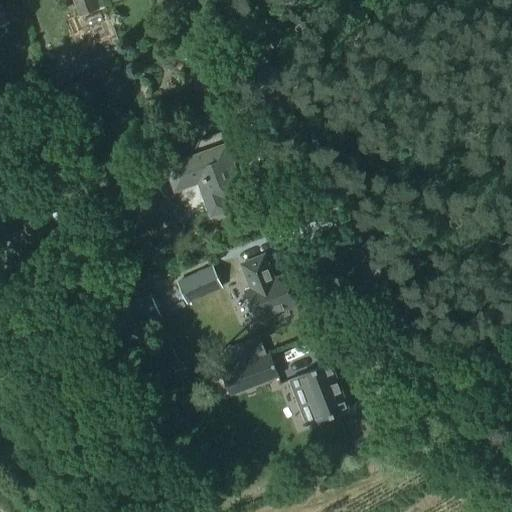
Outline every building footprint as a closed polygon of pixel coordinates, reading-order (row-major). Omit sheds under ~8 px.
[(95,0),(72,0),(79,18),(99,10),(95,0)] [(218,80),(195,90),(202,108),(225,98),(218,80)] [(23,91),(19,81),(6,85),(9,96),(23,91)] [(79,84),(64,89),(76,122),(91,116),(79,84)] [(224,150),(170,169),(180,197),(204,189),(214,217),(230,212),(226,201),(244,194),(229,152),(224,150)] [(251,290),(245,292),(257,322),(273,315),(275,320),(288,315),(286,310),(301,304),(289,274),(274,280),(264,256),(241,265),(251,290)] [(210,269),(178,283),(187,302),(219,288),(210,269)] [(150,296),(113,313),(123,334),(160,317),(150,296)] [(280,376),(272,355),(223,374),(231,395),(280,376)] [(349,409),(331,363),(301,374),(319,421),(349,409)] [(221,420),(232,444),(261,430),(250,406),(221,420)]
